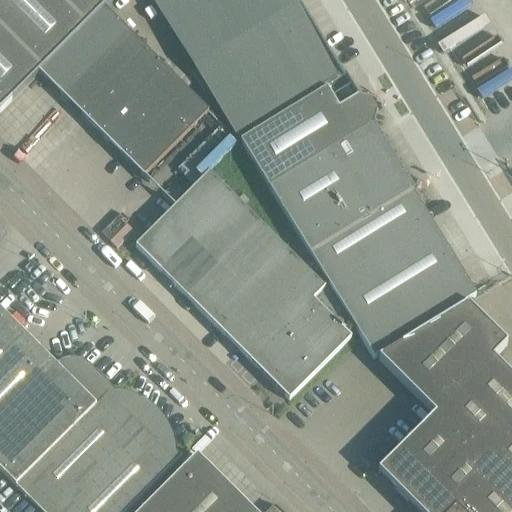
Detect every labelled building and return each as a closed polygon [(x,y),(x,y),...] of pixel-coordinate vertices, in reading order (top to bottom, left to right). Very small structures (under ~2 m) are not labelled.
[(0,0),(0,112),(39,74),(85,27),(57,0),(0,0)] [(57,0),(85,27),(103,9),(112,0),(57,0)] [(150,0),(220,113),(238,143),(341,76),(294,0),(150,0)] [(103,9),(85,27),(39,74),(143,178),(208,113),(103,9)] [(341,76),(238,143),(268,190),(360,339),(374,360),(377,358),(465,304),(476,298),(414,197),(413,196),(372,128),(373,127),(376,114),(369,101),(355,98),(353,94),(340,101),(335,93),(348,85),(342,76),(341,76)] [(353,94),(348,85),(335,93),(340,101),(353,94)] [(135,248),(289,402),(351,340),(347,336),(353,329),(334,300),(324,290),(325,289),(209,174),(135,248)] [(507,346),(467,307),(379,361),(434,417),(378,474),(416,511),(511,511),(511,379),(492,360),(507,346)] [(0,473),(38,511),(126,511),(171,468),(182,457),(181,456),(178,459),(175,462),(169,458),(169,453),(168,449),(168,445),(166,441),(165,437),(163,433),(161,429),(159,426),(156,422),(153,419),(150,416),(147,413),(144,411),(140,408),(136,406),(133,405),(129,403),(125,402),(120,401),(116,401),(112,400),(84,372),(82,371),(81,370),(79,369),(77,368),(75,368),(72,367),(70,367),(68,368),(66,368),(64,369),(62,370),(61,372),(55,366),(0,311),(0,473)] [(251,511),(197,457),(178,475),(141,511),(251,511)]
